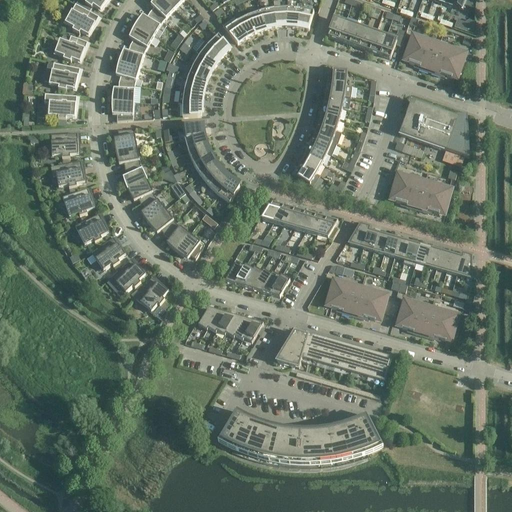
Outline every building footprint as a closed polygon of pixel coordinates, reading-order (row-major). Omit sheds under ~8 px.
[(82,0),(87,3),(85,5),(91,10),(93,8),(100,13),(106,7),(105,6),(109,0),(82,0)] [(154,10),(150,15),(163,25),(175,12),(162,0),(155,0),(150,7),(154,10)] [(162,0),(175,12),(186,0),(162,0)] [(444,0),(443,6),(452,9),(455,0),(444,0)] [(466,0),(455,0),(452,9),(462,12),(466,0)] [(215,5),(209,9),(212,13),(218,9),(215,5)] [(81,34),(89,38),(93,32),(92,31),(99,19),(75,6),(65,25),(74,30),(72,33),(79,37),(81,34)] [(377,22),(379,17),(380,12),(373,10),(372,15),(370,19),(377,22)] [(214,16),(217,19),(223,15),(220,11),(214,16)] [(261,14),(266,32),(267,32),(275,30),(276,30),(274,11),(261,14)] [(274,11),(276,30),(277,30),(286,30),(287,30),(287,11),(274,11)] [(287,11),(287,30),(288,30),(296,30),(297,30),(300,12),(287,11)] [(300,12),(297,30),(298,31),(307,33),(307,32),(308,33),(314,15),(300,12)] [(248,18),(256,36),(257,35),(257,36),(265,33),(266,32),(261,14),(248,18)] [(137,24),(135,28),(154,40),(163,25),(150,15),(146,20),(142,18),(137,24)] [(194,22),(197,26),(203,21),(200,17),(194,22)] [(237,24),(246,41),(247,40),(255,36),(256,36),(248,18),(237,24)] [(235,44),(237,47),(238,46),(239,46),(246,41),(237,24),(234,20),(222,28),(235,44)] [(345,25),(339,42),(339,43),(349,47),(355,29),(357,23),(347,20),(345,25)] [(411,20),(409,27),(416,29),(418,22),(411,20)] [(328,40),(335,42),(339,43),(339,42),(345,25),(334,22),(328,40)] [(464,24),(462,32),(474,37),(474,23),(468,22),(464,24)] [(205,23),(199,28),(202,32),(208,27),(205,23)] [(133,43),(130,48),(145,55),(150,46),(154,48),(158,42),(154,40),(135,28),(132,33),(129,40),(133,43)] [(355,29),(349,47),(359,50),(359,49),(365,33),(355,29)] [(386,40),(380,56),(379,58),(390,61),(395,47),(401,49),(406,35),(398,32),(394,43),(386,40)] [(365,33),(359,49),(359,50),(369,54),(375,36),(365,33)] [(87,45),(74,40),(75,38),(69,35),(68,38),(63,36),(62,40),(69,42),(68,45),(60,42),(55,56),(64,59),(63,62),(71,65),(72,62),(80,65),(84,58),(83,57),(87,45)] [(375,36),(369,54),(379,58),(380,56),(386,40),(375,36)] [(218,38),(208,47),(222,60),(229,54),(230,53),(230,52),(218,38)] [(462,46),(469,48),(471,41),(464,38),(462,46)] [(188,40),(179,52),(184,55),(192,43),(188,39),(187,40),(188,40)] [(418,71),(430,75),(440,47),(418,39),(417,43),(411,41),(404,60),(410,62),(408,66),(419,69),(418,71)] [(174,43),(170,49),(175,53),(177,50),(179,48),(179,47),(176,44),(174,43)] [(200,57),(215,68),(222,61),(222,60),(208,47),(200,57)] [(440,47),(430,75),(440,79),(441,77),(451,81),(453,77),(458,79),(465,60),(459,58),(460,54),(440,47)] [(119,64),(118,65),(140,71),(145,55),(130,48),(128,54),(123,53),(120,60),(119,64)] [(166,57),(163,62),(169,65),(172,61),(166,57)] [(200,57),(193,69),(210,77),(215,69),(215,68),(200,57)] [(44,84),(49,85),(49,87),(59,89),(58,92),(66,94),(67,91),(75,93),(78,85),(77,84),(80,71),(49,65),(48,67),(47,67),(44,84)] [(115,78),(118,79),(120,79),(119,85),(135,88),(140,71),(118,65),(118,66),(115,78)] [(193,69),(188,81),(206,87),(206,86),(210,78),(210,77),(193,69)] [(328,75),(327,82),(327,86),(346,88),(347,75),(334,70),(333,70),(334,75),(328,75)] [(188,81),(184,93),(203,97),(203,96),(205,88),(206,87),(188,81)] [(112,99),(112,104),(134,105),(135,88),(119,85),(118,91),(113,91),(112,99)] [(327,90),(326,97),(350,101),(352,89),(346,88),(327,86),(327,90)] [(178,106),(182,106),(201,108),(201,107),(203,98),(203,97),(184,93),(180,93),(178,106)] [(45,97),(44,105),(49,106),(48,119),(58,119),(58,122),(66,123),(66,120),(75,121),(76,112),(75,112),(76,99),(45,97)] [(324,103),(323,107),(342,111),(348,112),(350,101),(326,97),(324,103)] [(112,117),(115,117),(117,118),(117,124),(133,123),(134,105),(112,104),(112,105),(112,117)] [(400,137),(407,140),(467,161),(465,119),(458,120),(411,104),(400,137)] [(182,106),(182,120),(201,119),(201,117),(201,109),(201,108),(182,106)] [(323,111),(321,118),(336,122),(339,123),(342,111),(323,107),(323,111)] [(319,124),(318,128),(336,134),(339,123),(336,122),(321,118),(319,124)] [(183,129),(185,143),(203,139),(203,138),(202,129),(202,128),(198,128),(183,129)] [(316,132),(314,139),(336,147),(337,147),(342,136),(336,134),(318,128),(316,132)] [(114,141),(114,145),(114,149),(115,153),(115,154),(137,150),(134,132),(117,133),(119,140),(114,141)] [(168,132),(163,133),(163,134),(164,140),(164,144),(172,143),(170,132),(168,132)] [(78,149),(77,136),(51,138),(52,159),(62,159),(62,161),(70,161),(70,158),(79,158),(79,149),(78,149)] [(185,143),(188,155),(206,149),(206,148),(204,140),(203,139),(185,143)] [(310,148),(311,149),(327,156),(332,158),(336,147),(314,139),(311,145),(310,148)] [(353,154),(359,156),(361,151),(364,143),(359,142),(356,149),(355,148),(353,154)] [(397,144),(395,152),(401,154),(404,147),(397,144)] [(308,152),(305,158),(322,167),(327,156),(311,149),(310,148),(308,152)] [(188,155),(193,168),(210,159),(210,158),(207,150),(206,149),(188,155)] [(115,155),(117,163),(118,167),(123,166),(125,172),(140,167),(137,150),(115,154),(115,155)] [(300,167),(301,168),(316,177),(322,167),(305,158),(302,164),(300,167)] [(193,168),(200,179),(216,168),(215,167),(211,160),(210,159),(193,168)] [(352,160),(349,166),(354,169),(357,162),(352,160)] [(68,189),(69,191),(70,197),(78,194),(76,187),(85,185),(84,177),(83,177),(81,164),(51,170),(52,179),(56,178),(59,190),(68,189)] [(346,173),(351,176),(354,169),(349,166),(346,173)] [(123,180),(124,184),(125,188),(127,192),(147,183),(140,167),(125,172),(127,178),(123,180)] [(167,167),(160,170),(163,176),(170,173),(167,167)] [(316,177),(301,168),(300,167),(298,171),(294,177),(299,180),(296,184),(295,184),(309,188),(316,177)] [(216,168),(200,179),(209,189),(223,176),(222,175),(216,169),(216,168)] [(163,176),(160,177),(162,181),(165,182),(173,178),(170,173),(163,176)] [(455,183),(455,182),(457,175),(449,173),(447,181),(455,183)] [(223,176),(209,189),(218,198),(230,183),(223,176)] [(405,210),(417,213),(424,184),(403,178),(402,181),(396,180),(390,199),(396,201),(395,205),(406,208),(405,210)] [(129,197),(131,200),(134,199),(136,203),(138,202),(141,207),(154,199),(147,183),(127,192),(127,193),(129,197)] [(230,183),(218,198),(230,206),(239,190),(238,189),(231,184),(230,183)] [(341,183),(337,190),(342,192),(346,186),(341,183)] [(424,184),(417,213),(427,216),(428,214),(439,217),(440,213),(445,215),(451,195),(445,194),(446,190),(424,184)] [(176,185),(171,189),(175,195),(181,191),(176,185)] [(333,196),(338,199),(342,192),(337,190),(333,196)] [(79,217),(80,220),(81,225),(87,223),(85,218),(87,217),(86,214),(95,212),(93,203),(92,204),(88,191),(78,194),(70,197),(62,200),(69,220),(79,217)] [(189,197),(194,202),(198,199),(193,194),(189,197)] [(144,212),(143,214),(141,215),(145,222),(148,226),(165,213),(154,199),(141,207),(144,212)] [(194,202),(199,208),(203,205),(198,199),(194,202)] [(262,223),(273,226),(283,209),(272,206),(262,222),(262,223)] [(283,209),(273,226),(284,229),(294,212),(283,209)] [(206,214),(212,218),(215,214),(209,210),(206,214)] [(294,212),(284,229),(295,232),(305,215),(294,212)] [(165,213),(148,226),(151,230),(157,236),(161,233),(164,238),(176,226),(165,213)] [(305,215),(295,232),(305,235),(315,218),(305,215)] [(99,217),(89,222),(87,223),(81,225),(75,229),(85,248),(93,244),(95,246),(102,242),(101,240),(109,236),(106,228),(105,229),(99,217)] [(203,221),(202,222),(206,226),(207,224),(210,221),(205,217),(203,221)] [(315,218),(305,235),(316,238),(326,221),(315,218)] [(326,221),(316,238),(328,241),(338,224),(326,221)] [(169,242),(168,243),(166,246),(172,251),(175,254),(176,254),(190,237),(176,226),(164,238),(169,242)] [(349,246),(363,251),(368,233),(369,233),(370,230),(360,227),(349,246)] [(368,233),(363,251),(373,253),(378,236),(369,233),(368,233)] [(378,236),(373,253),(384,256),(389,239),(378,236)] [(190,237),(176,254),(177,255),(180,257),(187,262),(190,258),(195,262),(196,262),(204,249),(204,248),(190,237)] [(389,239),(384,256),(394,259),(399,242),(389,239)] [(118,263),(126,258),(121,251),(113,240),(91,255),(103,273),(112,268),(113,270),(120,265),(118,263)] [(399,242),(394,259),(404,262),(410,245),(399,242)] [(404,262),(403,266),(415,269),(415,266),(415,265),(420,248),(410,245),(404,262)] [(415,265),(415,266),(425,268),(430,251),(420,248),(415,265)] [(430,251),(425,268),(436,271),(441,254),(430,251)] [(441,254),(436,271),(446,274),(451,257),(441,254)] [(77,256),(69,260),(73,266),(80,262),(77,256)] [(462,260),(457,277),(471,281),(471,259),(462,256),(461,260),(462,260)] [(451,257),(446,274),(457,277),(462,260),(461,260),(451,257)] [(131,262),(111,280),(126,296),(133,289),(135,291),(141,286),(139,284),(146,278),(140,271),(140,272),(131,262)] [(225,284),(234,287),(246,268),(245,267),(244,269),(236,265),(233,270),(225,284)] [(246,268),(234,287),(243,290),(255,270),(254,270),(253,272),(246,268)] [(337,269),(335,276),(342,278),(344,271),(337,269)] [(255,270),(243,290),(252,292),(264,273),(263,272),(262,275),(255,270)] [(264,273),(252,292),(261,295),(272,275),(271,277),(264,273)] [(272,275),(261,295),(270,297),(282,278),(281,278),(280,280),(272,275)] [(282,278),(270,297),(279,300),(290,283),(282,278)] [(140,295),(134,301),(140,305),(151,315),(157,307),(159,308),(159,309),(160,309),(165,313),(169,307),(171,309),(176,301),(170,296),(164,303),(163,301),(168,294),(162,288),(162,289),(157,285),(152,281),(144,290),(140,295)] [(341,316),(352,319),(360,290),(339,284),(338,287),(332,286),(326,305),(332,307),(331,311),(342,314),(341,316)] [(391,292),(396,293),(405,296),(407,288),(404,288),(398,286),(392,284),(392,285),(391,292)] [(360,290),(352,319),(363,322),(364,320),(375,323),(376,319),(381,321),(387,301),(381,300),(382,296),(360,290)] [(412,336),(424,339),(431,310),(410,304),(408,308),(403,306),(397,326),(403,327),(402,331),(412,334),(412,336)] [(470,315),(472,307),(464,305),(462,312),(470,315)] [(431,310),(424,339),(434,342),(435,340),(445,343),(446,340),(452,341),(458,322),(452,320),(453,316),(431,310)] [(207,334),(208,332),(207,331),(218,314),(209,311),(198,328),(207,334)] [(207,331),(208,332),(216,336),(217,334),(216,334),(227,316),(218,314),(207,331)] [(216,334),(217,334),(225,339),(226,337),(225,336),(236,319),(227,316),(216,334)] [(225,336),(226,337),(233,342),(235,339),(234,339),(245,321),(236,319),(225,336)] [(234,339),(235,339),(242,344),(244,342),(243,341),(254,324),(245,321),(234,339)] [(243,341),(244,342),(251,346),(263,327),(254,324),(243,341)] [(276,365),(279,366),(299,372),(302,362),(385,385),(392,360),(307,336),(306,339),(294,335),(276,365)] [(297,375),(295,379),(379,403),(380,399),(297,375)] [(236,413),(218,444),(223,447),(228,450),(233,453),(235,450),(248,456),(263,461),(277,464),(292,466),(307,466),(322,465),(337,463),(352,460),(366,455),(367,457),(374,454),(378,453),(383,450),(367,418),(354,424),(355,424),(358,422),(360,425),(356,427),(343,431),(330,434),(317,436),(317,435),(306,433),(306,436),(296,436),(296,433),(285,434),(284,435),(271,432),(259,428),(247,423),(243,421),(244,418),(248,420),(236,413)]
